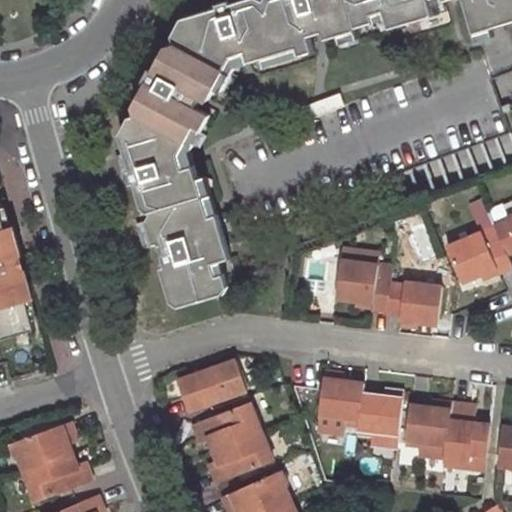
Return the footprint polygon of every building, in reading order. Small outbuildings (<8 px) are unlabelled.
[(216,96),(232,66),(239,54),(252,49),(255,60),(303,46),(306,54),(321,50),(316,35),(328,31),(331,39),(361,29),(361,27),(381,20),(379,14),(391,10),(393,17),(396,28),(440,14),(438,5),(436,0),(449,0),(450,1),(453,0),(471,0),(482,33),(511,23),(511,0),(242,0),(241,0),(240,0),(225,0),(221,1),(222,5),(188,16),(179,33),(182,43),(170,47),(160,67),(157,67),(154,74),(152,78),(152,82),(149,90),(144,102),(146,112),(136,116),(127,134),(133,155),(139,175),(136,176),(139,185),(142,185),(149,208),(157,213),(153,221),(154,224),(161,245),(162,247),(165,245),(172,266),(166,269),(178,303),(188,309),(230,296),(237,287),(232,271),(223,274),(221,262),(229,260),(229,258),(239,255),(236,246),(225,210),(215,212),(201,161),(192,163),(187,148),(202,120),(209,124),(216,112),(203,104),(209,93),(216,96)] [(381,20),(393,17),(391,10),(379,14),(381,20)] [(244,64),(255,60),(252,49),(239,54),(232,66),(239,69),(244,64)] [(152,82),(152,78),(154,74),(145,69),(137,85),(149,90),(152,82)] [(342,95),(304,107),(308,119),(345,106),(342,95)] [(197,146),(209,124),(202,120),(187,148),(192,163),(201,161),(197,146)] [(139,175),(133,155),(124,158),(131,177),(136,176),(139,175)] [(0,340),(46,328),(38,299),(43,298),(35,268),(23,271),(19,258),(31,254),(23,225),(18,226),(3,173),(0,171),(0,340)] [(147,227),(152,247),(161,245),(154,224),(147,227)] [(511,229),(501,234),(506,245),(511,257),(511,229)] [(487,240),(454,254),(469,289),(486,281),(503,274),(505,278),(511,275),(511,257),(506,245),(491,251),(487,240)] [(343,249),(342,261),(379,265),(380,254),(343,249)] [(221,262),(223,274),(232,271),(229,260),(221,262)] [(379,265),(342,261),(337,298),(356,300),(374,303),(373,309),(388,311),(391,285),(393,267),(379,265)] [(505,278),(503,274),(486,281),(493,288),(505,278)] [(438,323),(444,286),(406,281),(405,286),(391,285),(388,311),(388,314),(402,315),(402,319),(438,323)] [(356,307),(373,309),(374,303),(356,300),(356,307)] [(256,385),(246,356),(195,374),(199,387),(192,390),(198,406),(256,385)] [(323,430),(349,433),(350,423),(365,425),(369,394),(370,394),(372,382),(350,380),(351,374),(331,371),(323,430)] [(187,377),(192,390),(199,387),(195,374),(187,377)] [(364,432),(378,433),(377,443),(403,446),(410,392),(390,390),(389,397),(370,394),(369,394),(365,425),(364,432)] [(259,399),(204,420),(211,440),(219,437),(222,446),(270,427),(259,399)] [(411,442),(425,444),(424,453),(451,457),(457,403),(438,400),(437,408),(416,405),(411,442)] [(474,463),(474,467),(490,469),(496,425),(481,423),(483,406),(457,403),(451,457),(451,459),(474,463)] [(89,440),(83,420),(22,440),(28,457),(31,456),(35,468),(84,451),(81,442),(89,440)] [(226,455),(217,458),(226,479),(281,457),(270,427),(222,446),(226,455)] [(46,499),(102,478),(95,459),(87,462),(84,451),(35,468),(46,499)] [(295,480),(288,465),(230,491),(238,510),(246,508),(247,511),(259,511),(298,495),(292,481),(295,480)] [(113,511),(115,511),(108,491),(55,511),(113,511)] [(305,511),(298,495),(259,511),(305,511)]
